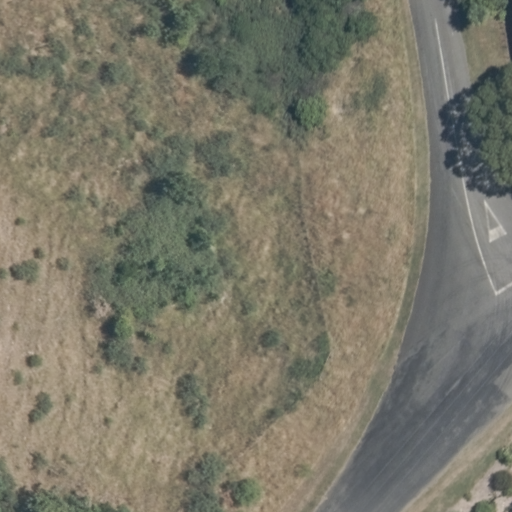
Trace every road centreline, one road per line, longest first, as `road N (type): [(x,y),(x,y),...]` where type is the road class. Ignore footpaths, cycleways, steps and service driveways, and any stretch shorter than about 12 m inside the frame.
road 1 (unclassified): [(511,323),(473,233),(432,0)]
road 2 (tertiary): [(357,511),(511,349)]
